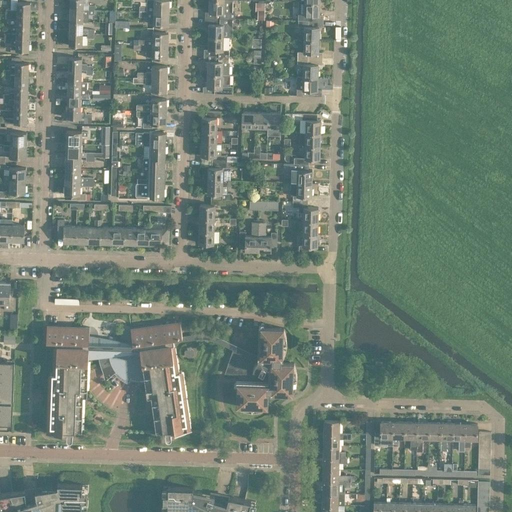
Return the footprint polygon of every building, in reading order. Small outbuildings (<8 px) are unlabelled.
[(70,0),(70,8),(94,9),(94,8),(94,4),(89,4),(83,3),(83,0),(70,0)] [(139,5),(139,10),(169,11),(168,0),(153,0),(153,5),(147,4),(147,5),(139,5)] [(233,0),(208,0),(209,11),(205,11),(205,17),(234,17),(231,17),(231,11),(234,11),(233,0)] [(3,12),(15,13),(29,14),(30,1),(17,1),(17,8),(7,8),(8,6),(2,6),(1,12),(3,12)] [(308,19),(323,20),(323,14),(319,14),(319,1),(305,1),(304,12),(300,12),(300,19),(308,19)] [(254,2),(254,10),(263,10),(263,2),(254,2)] [(70,8),(69,20),(82,20),(87,21),(88,12),(90,12),(94,12),(94,9),(70,8)] [(168,23),(169,11),(139,10),(139,15),(149,16),(149,22),(153,22),(153,23),(168,23)] [(16,17),(16,25),(29,25),(29,14),(15,13),(3,12),(3,16),(7,16),(7,17),(16,17)] [(233,29),(234,17),(205,17),(204,23),(208,23),(208,35),(223,36),(223,29),(233,29)] [(304,38),(318,38),(319,26),(323,26),(323,20),(308,19),(300,19),(299,25),(304,25),(304,38)] [(69,20),(69,32),(82,32),(87,32),(89,33),(93,33),(94,28),(82,27),(82,20),(69,20)] [(16,25),(15,37),(29,37),(29,25),(16,25)] [(153,31),(153,37),(140,36),(140,43),(167,44),(168,32),(153,31)] [(69,32),(68,44),(81,45),(82,32),(69,32)] [(222,47),(223,36),(208,35),(207,48),(203,48),(203,54),(230,55),(231,47),(222,47)] [(29,37),(15,37),(10,37),(4,37),(4,41),(10,41),(10,42),(15,43),(15,49),(28,50),(29,37)] [(318,51),(318,38),(304,38),(303,50),(299,50),(299,57),(322,57),(322,52),(318,51)] [(152,56),(167,56),(167,44),(140,43),(137,43),(133,43),(133,48),(146,49),(146,55),(152,56)] [(81,69),(86,69),(92,69),(93,64),(86,64),(86,62),(81,62),(81,56),(88,57),(96,57),(96,52),(80,51),(80,56),(68,56),(68,68),(81,68),(81,69)] [(230,60),(230,55),(203,54),(203,60),(207,60),(207,73),(221,73),(232,73),(232,72),(231,72),(231,60),(230,60)] [(303,62),(303,75),(317,76),(317,63),(321,63),(322,57),(299,57),(299,63),(303,62)] [(15,62),(14,74),(28,74),(28,62),(15,62)] [(133,76),(167,77),(167,65),(152,64),(152,70),(145,70),(145,71),(137,71),(137,76),(133,76)] [(117,75),(124,73),(123,67),(116,68),(117,75)] [(80,80),(81,69),(81,68),(68,68),(67,80),(80,80)] [(232,73),(221,73),(207,73),(206,86),(202,86),(202,92),(231,93),(232,85),(232,73)] [(14,74),(9,74),(3,74),(3,78),(9,78),(9,79),(14,80),(14,86),(27,86),(28,74),(14,74)] [(296,75),(295,94),(320,95),(320,89),(317,89),(317,76),(303,75),(303,76),(296,75)] [(151,89),(166,90),(167,77),(133,76),(133,81),(145,82),(151,82),(151,89)] [(67,92),(96,93),(96,88),(86,88),(86,86),(80,86),(80,80),(67,80),(67,92)] [(100,90),(99,93),(110,93),(110,84),(100,84),(100,90)] [(27,98),(27,86),(14,86),(14,92),(9,92),(9,93),(2,93),(2,97),(27,98)] [(80,97),(92,97),(92,93),(96,93),(67,92),(67,104),(80,104),(80,97)] [(26,110),(27,98),(2,97),(2,101),(8,102),(8,103),(13,103),(13,110),(26,110)] [(136,103),(136,109),(151,110),(166,110),(166,98),(151,97),(151,102),(144,102),(144,103),(136,103)] [(67,121),(91,121),(91,112),(85,112),(85,110),(80,110),(80,104),(67,104),(66,116),(67,116),(67,121)] [(118,108),(113,108),(112,125),(123,125),(123,119),(118,118),(118,108)] [(136,109),(136,114),(143,115),(143,126),(152,126),(152,122),(165,123),(166,110),(151,110),(136,109)] [(26,122),(26,110),(13,110),(13,117),(2,117),(2,122),(26,122)] [(201,128),(216,129),(217,116),(220,116),(220,110),(205,110),(205,116),(202,116),(201,128)] [(242,111),(241,125),(254,126),(255,111),(242,111)] [(267,111),(255,111),(254,126),(267,126),(267,111)] [(280,112),(267,111),(267,126),(266,133),(272,133),(272,126),(280,127),(280,112)] [(305,131),(320,132),(320,119),(316,119),(316,113),(284,112),(284,116),(284,118),(305,119),(305,131)] [(201,141),(216,142),(216,129),(201,128),(201,141)] [(66,129),(66,142),(80,143),(80,135),(94,135),(94,130),(81,130),(66,129)] [(10,131),(10,143),(26,144),(26,131),(10,131)] [(136,131),(136,143),(142,144),(145,144),(150,144),(165,145),(165,132),(143,131),(136,131)] [(305,131),(305,144),(319,145),(320,132),(305,131)] [(211,160),(230,161),(230,155),(226,155),(220,155),(221,149),(216,149),(216,142),(201,141),(201,154),(212,155),(211,160)] [(80,150),(80,143),(66,142),(65,155),(80,155),(85,155),(94,156),(94,151),(80,150)] [(25,156),(26,144),(10,143),(9,156),(25,156)] [(253,157),(254,143),(253,151),(241,150),(241,157),(253,157)] [(150,144),(150,157),(164,158),(165,145),(150,144)] [(308,157),(319,158),(319,145),(305,144),(304,157),(293,157),(293,162),(293,163),(308,163),(308,157)] [(80,168),(80,155),(65,155),(65,168),(80,168)] [(142,157),(142,170),(150,170),(164,170),(164,158),(150,157),(142,157)] [(207,179),(222,179),(230,179),(230,161),(211,160),(211,166),(208,166),(207,179)] [(290,181),(311,182),(311,169),(308,169),(308,163),(293,163),(293,162),(283,161),(283,168),(291,168),(290,181)] [(4,178),(9,179),(25,179),(25,166),(4,166),(4,167),(3,178),(4,178)] [(80,176),(80,168),(65,168),(65,180),(79,180),(93,180),(93,176),(80,176)] [(150,170),(149,183),(164,183),(164,170),(150,170)] [(25,191),(25,179),(9,179),(4,178),(4,182),(9,184),(9,191),(25,191)] [(207,179),(207,192),(210,192),(210,197),(225,198),(232,198),(232,194),(230,192),(227,192),(227,184),(231,185),(231,180),(222,179),(207,179)] [(93,185),(93,180),(79,180),(65,180),(64,193),(74,193),(73,198),(86,199),(86,193),(79,193),(79,184),(93,185)] [(292,200),(307,200),(307,194),(311,195),(311,182),(290,181),(290,194),(292,194),(292,200)] [(135,182),(135,195),(149,196),(163,196),(164,183),(149,183),(135,182)] [(210,203),(200,203),(199,216),(214,216),(218,216),(218,212),(214,211),(214,203),(225,204),(225,198),(210,197),(210,203)] [(225,204),(225,207),(236,207),(236,198),(232,198),(225,198),(225,204)] [(249,199),(249,207),(259,208),(259,199),(249,199)] [(268,199),(259,199),(259,208),(268,208),(268,199)] [(292,206),(303,206),(302,219),(317,219),(317,206),(307,206),(307,200),(292,200),(292,206)] [(214,229),(214,216),(199,216),(199,229),(214,229)] [(62,241),(75,241),(76,225),(64,224),(64,218),(57,218),(57,236),(63,236),(62,241)] [(302,219),(302,232),(317,232),(317,219),(302,219)] [(244,249),(257,249),(258,221),(251,220),(251,234),(245,234),(245,230),(239,230),(239,245),(245,245),(244,249)] [(265,221),(258,221),(257,249),(270,250),(270,246),(276,246),(277,231),(271,231),(271,235),(265,235),(265,221)] [(0,238),(11,239),(11,223),(0,222),(0,238)] [(24,223),(11,223),(11,239),(24,240),(24,223)] [(88,225),(76,225),(75,241),(87,242),(88,225)] [(100,225),(88,225),(87,242),(100,242),(100,225)] [(112,226),(100,225),(100,242),(112,242),(112,226)] [(125,226),(112,226),(112,242),(124,243),(125,226)] [(137,227),(125,226),(124,243),(136,243),(137,227)] [(160,227),(149,227),(149,243),(149,245),(156,245),(156,244),(161,244),(161,237),(168,237),(168,226),(160,226),(160,227)] [(149,227),(137,227),(136,243),(149,243),(149,227)] [(213,242),(214,229),(199,229),(199,242),(202,242),(201,248),(217,248),(217,242),(213,242)] [(316,245),(317,232),(302,232),(302,245),(298,244),(298,251),(313,251),(313,245),(316,245)] [(5,281),(0,280),(0,301),(3,302),(3,309),(14,309),(15,296),(9,296),(9,282),(4,282),(5,281)] [(287,306),(276,306),(276,314),(287,314),(287,306)] [(89,326),(46,324),(46,339),(55,340),(53,371),(49,371),(47,427),(66,428),(66,434),(66,435),(67,436),(67,437),(68,437),(69,437),(70,437),(71,437),(71,436),(72,436),(72,435),(72,428),(81,428),(83,387),(87,387),(88,357),(98,356),(100,364),(101,367),(110,363),(112,366),(113,368),(115,371),(117,373),(119,374),(121,376),(123,378),(125,379),(129,380),(130,376),(131,377),(134,377),(136,378),(139,378),(142,378),(144,378),(145,388),(149,388),(155,429),(164,428),(165,434),(165,435),(166,436),(167,436),(168,436),(169,436),(170,436),(170,435),(171,435),(171,434),(171,433),(170,427),(189,424),(181,368),(177,369),(172,337),(182,335),(180,320),(130,327),(129,328),(128,328),(127,328),(126,329),(125,329),(124,330),(123,331),(122,332),(121,333),(121,334),(120,335),(119,337),(119,338),(119,339),(88,334),(89,326)] [(256,354),(253,359),(230,348),(224,372),(250,373),(253,367),(263,371),(265,365),(271,365),(271,383),(238,382),(237,404),(266,405),(266,390),(292,390),(293,362),(282,361),(283,327),(259,326),(258,354),(256,354)] [(0,422),(12,423),(14,359),(0,359),(0,422)] [(323,419),(323,431),(339,431),(339,419),(323,419)] [(392,443),(392,420),(380,420),(380,431),(374,431),(374,443),(380,443),(381,435),(387,435),(386,443),(392,443)] [(404,420),(392,420),(392,443),(398,443),(398,436),(404,436),(404,420)] [(410,448),(415,448),(416,421),(404,420),(404,436),(410,436),(410,448)] [(422,436),(428,436),(428,421),(416,421),(415,448),(415,449),(421,449),(421,444),(422,436)] [(440,421),(428,421),(428,436),(440,437),(440,421)] [(452,422),(440,421),(440,437),(440,449),(446,449),(446,437),(452,437),(452,422)] [(463,449),(464,445),(464,437),(464,422),(452,422),(452,437),(458,437),(458,449),(463,449)] [(464,422),(464,437),(464,445),(469,445),(470,437),(476,438),(476,422),(464,422)] [(339,437),(351,437),(351,431),(339,431),(323,431),(323,443),(339,443),(339,437)] [(323,455),(338,455),(345,455),(345,450),(338,450),(339,443),(323,443),(323,455)] [(345,455),(338,455),(323,455),(322,467),(338,467),(338,461),(347,461),(347,455),(345,455)] [(415,468),(415,473),(427,473),(427,465),(415,465),(415,468)] [(439,465),(427,465),(427,473),(439,473),(439,469),(439,465)] [(354,474),(350,474),(350,473),(338,473),(338,467),(322,467),(322,479),(350,479),(354,480),(354,474)] [(345,484),(350,485),(350,479),(322,479),(322,491),(344,491),(345,484)] [(86,511),(87,506),(86,506),(86,491),(88,491),(88,483),(82,483),(82,482),(57,482),(57,483),(35,487),(25,489),(25,488),(0,491),(0,511),(86,511)] [(251,511),(253,508),(255,500),(228,494),(228,495),(214,492),(214,491),(193,487),(193,485),(167,485),(163,485),(161,511),(251,511)] [(321,503),(344,503),(344,491),(322,491),(321,503)] [(364,499),(364,504),(369,504),(369,492),(364,492),(356,492),(356,499),(364,499)] [(386,500),(385,511),(398,511),(398,501),(390,500),(390,496),(386,496),(386,500)] [(448,511),(461,511),(462,502),(462,498),(458,498),(458,502),(449,502),(448,511)] [(373,500),(372,511),(385,511),(386,500),(373,500)] [(410,511),(411,501),(398,501),(398,511),(410,511)] [(423,511),(424,501),(411,501),(410,511),(423,511)] [(423,511),(436,511),(436,501),(424,501),(423,511)] [(448,511),(449,502),(436,501),(436,511),(448,511)] [(474,511),(475,502),(462,502),(461,511),(474,511)] [(336,511),(337,509),(344,509),(344,503),(321,503),(321,511),(336,511)]
